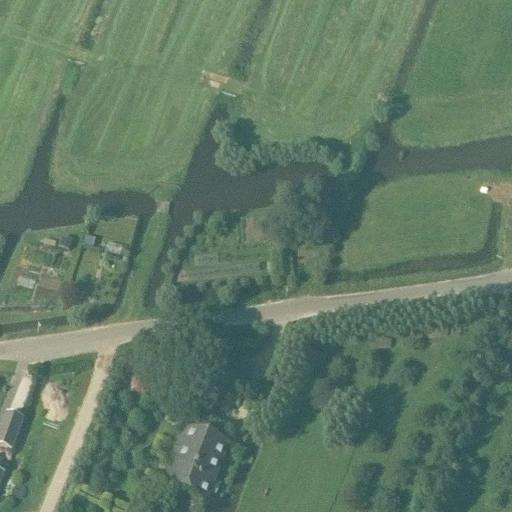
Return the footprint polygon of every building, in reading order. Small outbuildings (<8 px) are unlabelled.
[(311,227),(308,207),(287,210),(289,229),(311,227)] [(69,252),(73,242),(61,238),(58,248),(69,252)] [(86,238),(84,246),(93,249),(95,240),(86,238)] [(223,408),(236,373),(217,366),(204,401),(223,408)] [(129,374),(122,390),(133,404),(150,403),(157,386),(148,372),(129,374)] [(0,446),(12,451),(23,421),(7,415),(0,435),(0,446)] [(184,451),(170,488),(205,501),(226,444),(192,431),(192,432),(183,428),(176,448),(184,451)]
